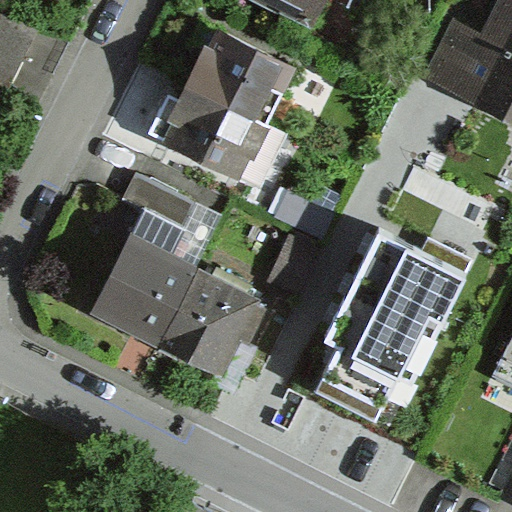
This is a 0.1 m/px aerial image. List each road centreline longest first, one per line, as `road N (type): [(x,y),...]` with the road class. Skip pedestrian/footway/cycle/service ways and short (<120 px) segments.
road 1 (residential): [(340,511),(0,338)]
road 2 (residential): [(156,0),(0,321)]
